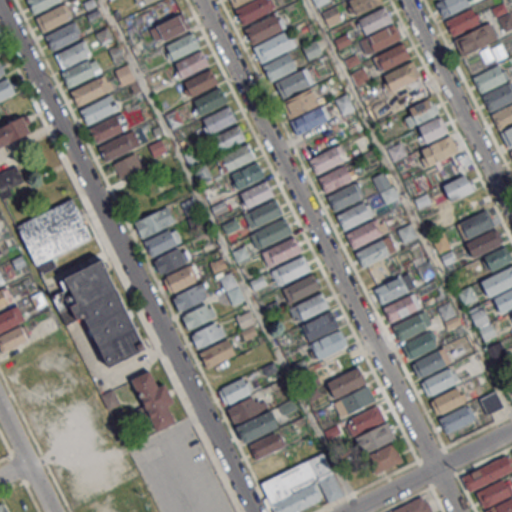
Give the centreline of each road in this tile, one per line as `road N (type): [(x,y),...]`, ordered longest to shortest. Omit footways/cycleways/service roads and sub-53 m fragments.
road 1 (residential): [(461,511),(206,0)]
road 2 (residential): [(252,511),(0,7)]
road 3 (residential): [(511,202),(410,0)]
road 4 (residential): [(357,508),(511,431)]
road 5 (residential): [(57,511),(0,394)]
